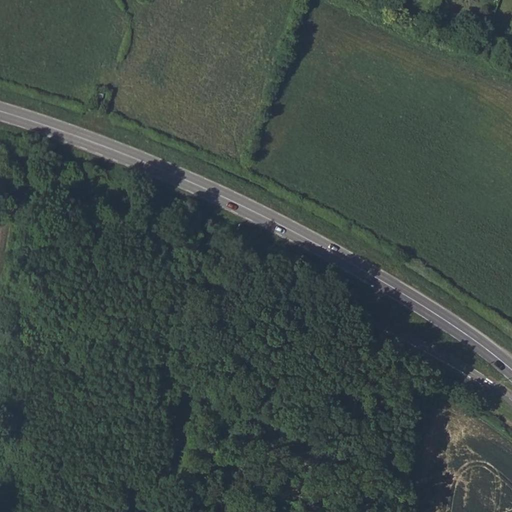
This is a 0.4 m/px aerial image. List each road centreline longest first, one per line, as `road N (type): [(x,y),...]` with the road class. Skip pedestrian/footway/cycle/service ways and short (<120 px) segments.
road 1 (secondary): [(511,370),(309,239),(134,156),(0,110)]
road 2 (track): [(95,142),(148,0)]
